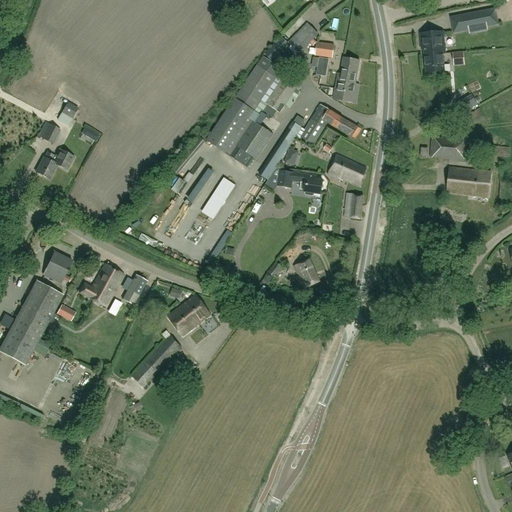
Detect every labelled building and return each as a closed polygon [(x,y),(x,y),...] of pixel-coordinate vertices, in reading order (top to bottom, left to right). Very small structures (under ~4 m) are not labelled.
[(454,32),(469,29),(468,27),(486,23),(487,26),(497,24),(495,10),(451,18),(454,32)] [(298,53),(318,34),(308,24),(288,43),(298,53)] [(445,71),(443,54),(443,53),(446,53),(443,31),(420,33),(421,49),(424,49),(426,73),(445,71)] [(315,56),(332,58),(334,45),(317,43),(315,56)] [(454,56),(455,65),(465,64),(464,55),(454,56)] [(277,110),(280,112),(300,80),(282,68),(281,69),(262,56),(207,141),(230,156),(237,146),(257,159),(273,134),(260,126),(267,116),(271,119),(277,110)] [(337,73),(336,78),(332,100),(343,101),(355,103),(359,84),(355,83),(359,60),(343,57),(340,73),(337,73)] [(471,96),(462,101),(467,110),(476,105),(471,96)] [(328,123),(355,139),(361,129),(322,105),(305,130),(293,123),(278,145),(287,151),(296,136),(300,139),(301,138),(313,146),(328,123)] [(62,113),(73,119),(77,112),(66,106),(62,113)] [(478,109),(468,114),(461,118),(465,127),(472,122),(475,127),(485,120),(478,109)] [(41,139),(52,144),(59,130),(45,123),(37,137),(42,139),(41,139)] [(98,140),(101,134),(87,128),(84,134),(98,140)] [(452,137),(452,139),(432,138),(430,158),(449,159),(449,161),(467,163),(469,139),(452,137)] [(329,153),(333,148),(327,144),(324,149),(329,153)] [(509,158),(510,148),(494,147),(493,157),(509,158)] [(290,149),(286,161),(294,163),(298,152),(290,149)] [(57,165),(67,170),(74,157),(60,150),(56,157),(57,165)] [(50,180),(57,165),(56,157),(47,153),(44,158),(43,158),(36,173),(50,180)] [(359,186),(367,169),(337,155),(329,174),(338,178),(339,177),(359,186)] [(489,198),(491,173),(474,171),(449,169),(447,193),(489,198)] [(304,192),(306,192),(305,194),(306,195),(313,196),(314,195),(315,193),(321,194),(323,181),(316,180),(316,177),(280,172),(278,187),(291,189),(292,181),(301,183),(300,190),(304,190),(304,192)] [(175,190),(181,193),(187,183),(181,180),(175,190)] [(212,212),(234,188),(228,182),(205,206),(212,212)] [(361,219),(363,196),(347,194),(344,217),(350,218),(361,219)] [(61,284),(72,261),(54,252),(43,275),(61,284)] [(304,289),(320,282),(310,259),(294,266),(303,287),(304,289)] [(275,262),(267,273),(275,279),(283,268),(275,262)] [(111,282),(117,271),(105,264),(92,288),(84,284),(80,293),(89,298),(93,300),(99,289),(103,291),(106,287),(103,285),(106,279),(111,282)] [(103,291),(99,289),(93,300),(106,307),(124,274),(117,271),(111,282),(106,279),(103,285),(106,287),(103,291)] [(147,281),(136,275),(122,300),(133,305),(147,281)] [(55,316),(53,314),(63,296),(37,281),(0,348),(0,352),(25,366),(33,350),(45,357),(51,346),(39,340),(49,322),(51,323),(55,316)] [(181,307),(196,326),(211,315),(196,296),(181,307)] [(109,312),(117,316),(124,303),(116,299),(109,312)] [(61,306),(57,315),(64,319),(69,310),(61,306)] [(196,326),(181,307),(167,318),(182,337),(196,326)] [(143,388),(181,347),(170,337),(132,377),(143,388)]
